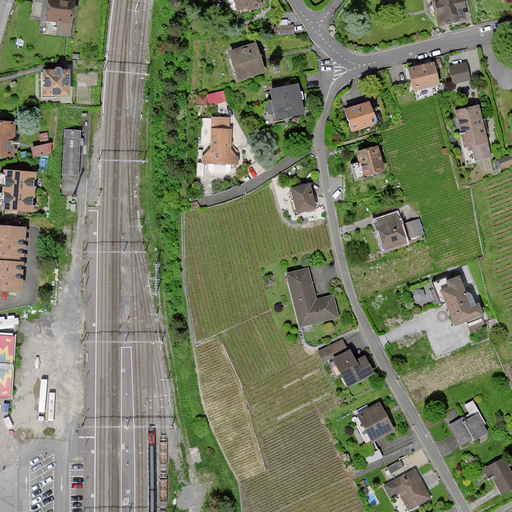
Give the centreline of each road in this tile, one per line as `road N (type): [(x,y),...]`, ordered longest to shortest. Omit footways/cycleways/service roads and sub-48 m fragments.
road 1 (residential): [(466,511),(356,307),(335,232),(320,131),(336,85),(377,61)]
road 2 (track): [(149,102),(147,206),(197,511)]
road 3 (track): [(198,199),(182,202),(193,345),(205,411),(239,484),(242,511)]
road 4 (residential): [(511,29),(377,61)]
